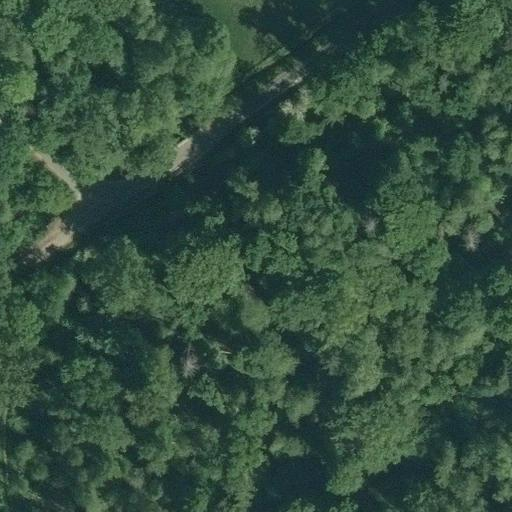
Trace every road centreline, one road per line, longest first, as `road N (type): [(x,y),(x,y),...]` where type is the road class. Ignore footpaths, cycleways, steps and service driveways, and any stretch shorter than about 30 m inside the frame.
road 1 (unclassified): [(0,109),(83,187),(119,191),(205,136),(378,0)]
road 2 (track): [(103,193),(95,209),(0,280)]
